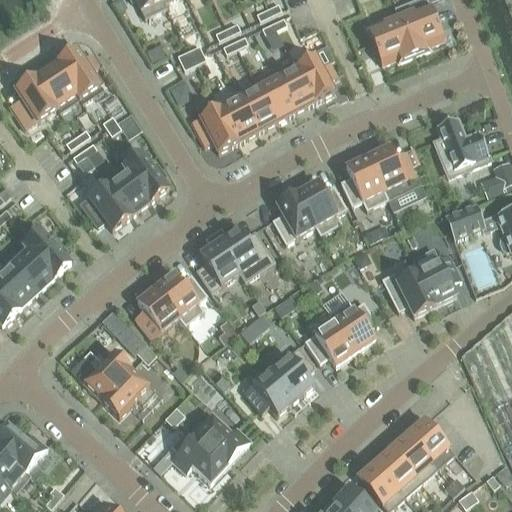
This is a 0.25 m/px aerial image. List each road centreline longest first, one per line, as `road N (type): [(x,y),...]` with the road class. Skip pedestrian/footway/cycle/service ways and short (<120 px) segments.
road 1 (residential): [(283,511),(511,297)]
road 2 (residential): [(211,205),(486,71)]
road 3 (residential): [(18,377),(107,283),(211,205)]
road 4 (residential): [(86,5),(211,205)]
road 5 (residential): [(157,511),(18,377)]
